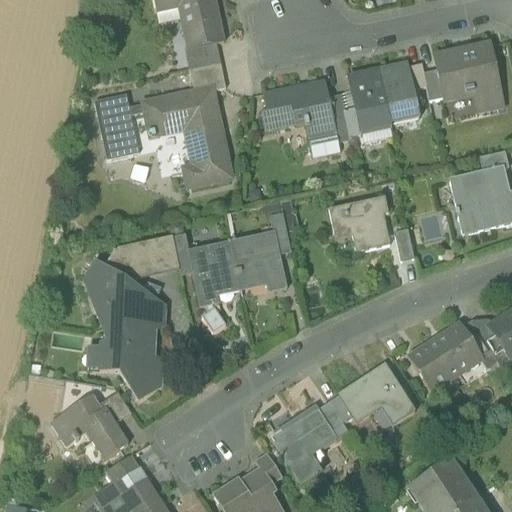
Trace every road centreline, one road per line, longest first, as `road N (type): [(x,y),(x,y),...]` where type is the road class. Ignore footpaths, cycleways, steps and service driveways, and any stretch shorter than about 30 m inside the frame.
road 1 (residential): [(511,267),(374,322),(248,385),(196,439)]
road 2 (residential): [(292,33),(364,37),(511,7)]
road 3 (track): [(0,491),(24,362)]
